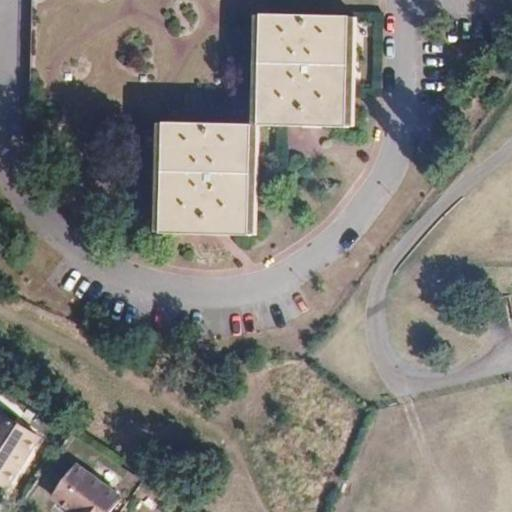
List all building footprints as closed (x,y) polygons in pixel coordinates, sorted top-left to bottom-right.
[(352,17),(264,16),(262,126),(350,128),(352,17)] [(254,125),(165,123),(164,234),(252,236),(254,125)] [(0,483),(1,484),(22,452),(27,456),(40,437),(0,411),(0,483)] [(22,452),(1,484),(6,488),(27,456),(22,452)] [(110,511),(119,500),(75,467),(49,500),(66,511),(110,511)]
